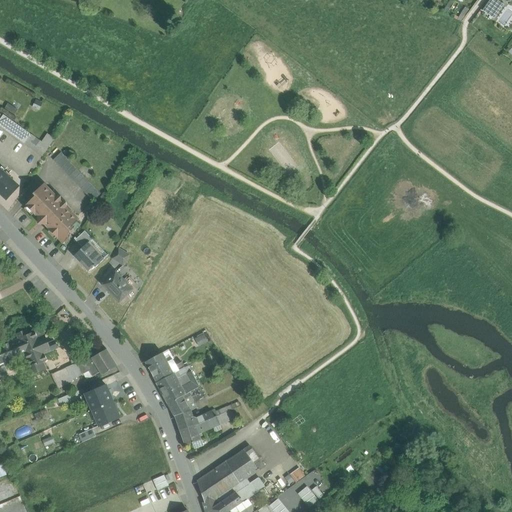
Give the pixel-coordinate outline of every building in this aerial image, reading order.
[(494,19),(504,5),(496,0),(490,0),(483,11),(494,19)] [(25,144),(31,135),(15,123),(8,132),(25,144)] [(49,148),(31,135),(25,144),(42,156),(49,148)] [(101,194),(61,153),(53,161),(93,202),(101,194)] [(19,187),(0,169),(0,194),(7,200),(19,187)] [(78,219),(44,184),(34,194),(36,197),(26,206),(35,215),(36,216),(39,216),(39,224),(46,224),(46,227),(48,228),(58,239),(63,244),(71,231),(68,228),(78,219)] [(85,231),(76,239),(75,238),(74,239),(82,248),(87,243),(88,244),(92,239),(85,231)] [(82,248),(74,256),(89,271),(94,266),(95,268),(103,260),(88,244),(87,243),(82,248)] [(129,255),(119,249),(112,259),(123,265),(129,255)] [(132,289),(116,272),(103,285),(119,303),(120,302),(126,296),(133,290),(132,289)] [(133,290),(126,296),(129,299),(128,300),(131,303),(138,291),(134,287),(132,289),(133,290)] [(126,296),(120,302),(123,305),(128,300),(129,299),(126,296)] [(33,333),(28,335),(27,332),(26,330),(16,334),(18,339),(0,346),(0,377),(8,374),(5,366),(0,368),(0,364),(26,354),(32,366),(27,368),(30,376),(46,369),(43,362),(47,361),(44,354),(58,349),(54,341),(48,343),(44,335),(36,339),(33,333)] [(92,358),(91,358),(100,373),(102,375),(117,367),(117,366),(116,366),(106,350),(107,350),(107,349),(105,351),(92,358)] [(163,353),(145,362),(157,383),(174,374),(168,362),(163,353)] [(91,357),(77,363),(83,375),(89,372),(93,377),(100,373),(91,358),(92,358),(91,357)] [(176,365),(173,359),(168,362),(174,374),(177,372),(185,368),(182,362),(176,365)] [(77,363),(66,368),(72,380),(83,375),(77,363)] [(66,368),(51,375),(57,388),(72,380),(66,368)] [(180,377),(177,379),(186,395),(190,392),(200,387),(192,371),(180,377)] [(174,374),(157,383),(168,404),(182,396),(186,395),(177,379),(180,377),(177,372),(174,374)] [(106,385),(96,390),(95,389),(93,390),(93,391),(87,393),(88,394),(94,410),(113,402),(106,385)] [(200,387),(190,392),(196,403),(206,397),(200,387)] [(77,392),(62,398),(64,404),(79,398),(77,392)] [(196,403),(190,392),(186,395),(182,396),(187,404),(190,411),(191,410),(191,411),(198,407),(196,403)] [(91,411),(94,410),(88,394),(82,396),(89,412),(91,411)] [(182,396),(168,404),(175,416),(190,411),(187,404),(182,396)] [(94,410),(91,411),(98,427),(120,418),(113,402),(94,410)] [(239,402),(213,413),(215,418),(217,417),(229,411),(242,406),(239,402)] [(190,411),(175,416),(180,431),(196,425),(193,417),(191,411),(191,410),(190,411)] [(212,411),(197,418),(193,417),(196,425),(199,424),(215,418),(213,413),(212,411)] [(229,411),(217,417),(220,425),(221,425),(237,418),(229,411)] [(215,418),(199,424),(196,425),(199,434),(204,432),(220,425),(217,417),(215,418)] [(196,425),(180,431),(185,446),(201,440),(199,434),(196,425)] [(92,429),(79,435),(82,443),(96,437),(92,429)] [(250,446),(197,481),(204,502),(205,503),(217,500),(243,482),(259,470),(265,466),(262,461),(259,463),(257,460),(254,462),(249,455),(254,452),(250,446)] [(290,474),(296,482),(304,476),(299,468),(290,474)] [(164,475),(153,480),(158,491),(169,486),(164,475)] [(243,482),(217,500),(220,511),(228,511),(242,502),(243,501),(244,502),(264,488),(265,486),(259,478),(258,478),(247,485),(244,484),(243,482)] [(311,491),(307,487),(298,495),(301,499),(311,491)] [(316,487),(312,491),(319,500),(324,496),(316,487)] [(305,504),(315,496),(311,491),(301,499),(305,504)] [(309,508),(318,501),(315,496),(305,504),(309,508)] [(282,504),(278,499),(269,507),(273,511),(282,504)] [(220,511),(217,500),(205,503),(204,502),(203,503),(205,511),(220,511)]
